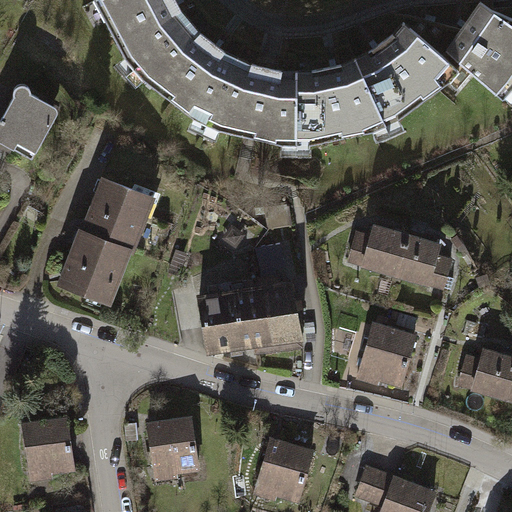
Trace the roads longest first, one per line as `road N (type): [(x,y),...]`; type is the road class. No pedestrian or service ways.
road 1 (residential): [(511,470),(406,428),(114,354)]
road 2 (residential): [(114,354),(99,398),(115,511)]
road 3 (residential): [(114,354),(0,312)]
